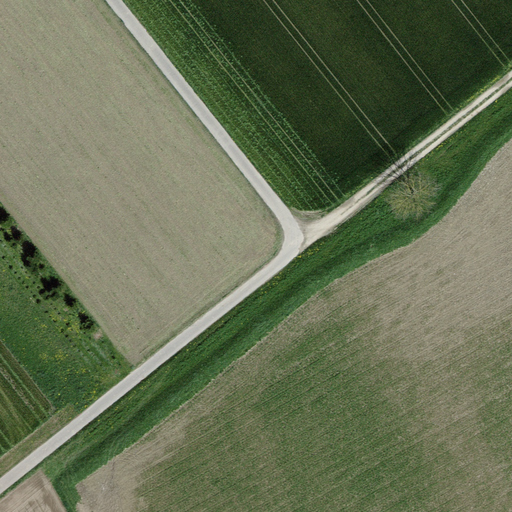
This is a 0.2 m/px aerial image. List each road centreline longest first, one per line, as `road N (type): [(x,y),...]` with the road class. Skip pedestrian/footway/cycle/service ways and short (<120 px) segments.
road 1 (track): [(302,241),(0,486)]
road 2 (track): [(113,0),(302,241)]
road 3 (track): [(511,74),(302,241)]
